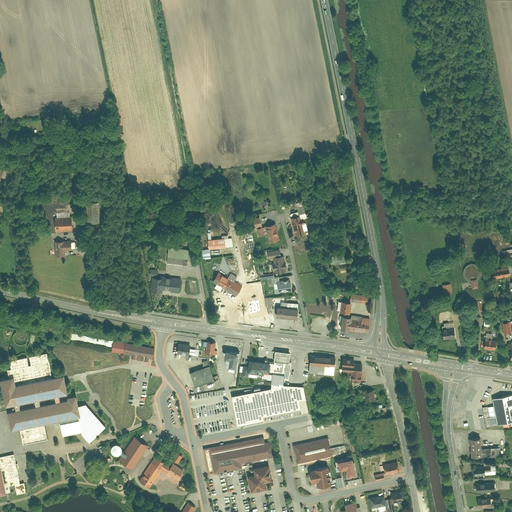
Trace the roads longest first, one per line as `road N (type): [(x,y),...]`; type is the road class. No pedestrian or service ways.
road 1 (tertiary): [(381,353),(378,282),(323,0)]
road 2 (secondary): [(162,322),(0,290)]
road 3 (tertiary): [(453,365),(446,424),(460,511)]
road 4 (secondary): [(305,342),(162,322)]
road 5 (residential): [(410,475),(381,353)]
road 6 (residential): [(284,219),(305,342)]
